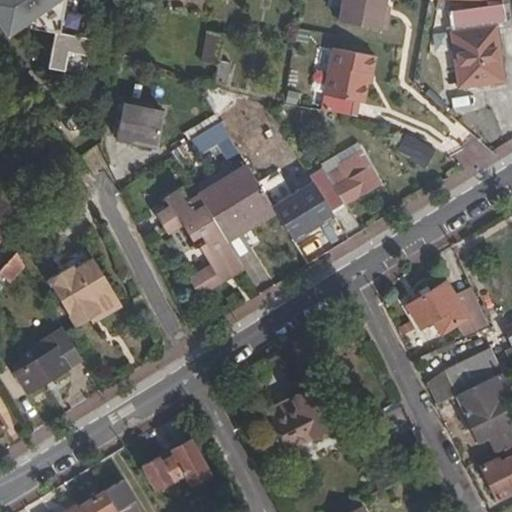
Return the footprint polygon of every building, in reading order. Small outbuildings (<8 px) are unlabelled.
[(0,0),(0,19),(13,35),(24,27),(59,34),(51,69),(88,77),(96,41),(87,39),(92,17),(81,15),(83,1),(79,0),(0,0)] [(380,11),(382,0),(339,0),(335,19),(382,28),(385,12),(380,11)] [(449,10),(460,83),(496,79),(490,25),(498,25),(508,24),(506,4),(449,10)] [(498,25),(490,25),(496,79),(504,78),(498,25)] [(205,31),(199,62),(215,65),(221,34),(205,31)] [(374,54),(330,45),(319,107),(344,111),(355,113),(361,83),(363,76),(370,77),(374,54)] [(228,83),(229,63),(216,63),(215,82),(228,83)] [(370,77),(363,76),(361,83),(368,85),(370,77)] [(159,109),(123,101),(116,137),(152,144),(159,109)] [(402,132),(394,148),(428,166),(436,150),(402,132)] [(326,168),(312,176),(315,181),(318,186),(332,211),(383,181),(364,148),(341,162),(344,166),(330,175),(326,168)] [(249,164),(199,194),(203,201),(225,237),(275,207),(275,206),(249,164)] [(17,195),(0,176),(0,250),(45,211),(25,187),(17,195)] [(275,206),(275,207),(294,237),(334,213),(332,211),(318,186),(315,181),(275,206)] [(185,276),(197,296),(227,278),(224,273),(241,263),(225,237),(203,201),(192,208),(178,185),(161,195),(166,204),(153,211),(167,233),(183,224),(208,262),(185,276)] [(18,251),(6,262),(0,269),(0,272),(9,280),(25,263),(18,251)] [(49,280),(78,327),(101,313),(106,316),(120,307),(120,301),(95,259),(76,270),(73,266),(49,280)] [(244,269),(241,263),(224,273),(227,278),(244,269)] [(441,330),(465,316),(444,280),(408,301),(420,323),(433,317),(441,330)] [(95,323),(106,316),(101,313),(92,319),(95,323)] [(16,371),(28,391),(83,358),(64,326),(32,347),(38,357),(16,371)] [(487,345),(444,367),(455,390),(499,369),(487,345)] [(479,438),(488,433),(497,450),(502,447),(511,442),(511,424),(498,398),(511,392),(499,369),(455,390),(454,391),(479,438)] [(331,424),(310,385),(291,395),(295,403),(271,416),(287,447),(331,424)] [(295,403),(291,395),(266,407),(271,416),(295,403)] [(206,474),(187,438),(141,463),(154,488),(183,473),(189,483),(206,474)] [(511,442),(502,447),(506,456),(501,459),(500,456),(482,466),(498,498),(511,490),(511,481),(511,442)] [(144,511),(124,477),(78,503),(84,511),(144,511)] [(77,501),(59,511),(84,511),(78,503),(77,501)]
